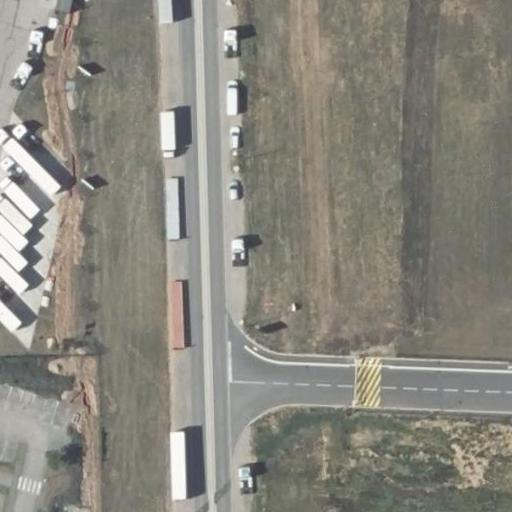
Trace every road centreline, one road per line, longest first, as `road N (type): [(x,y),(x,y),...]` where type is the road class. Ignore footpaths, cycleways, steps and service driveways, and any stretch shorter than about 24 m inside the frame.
road 1 (unclassified): [(185,0),(200,511)]
road 2 (unclassified): [(221,511),(207,0)]
